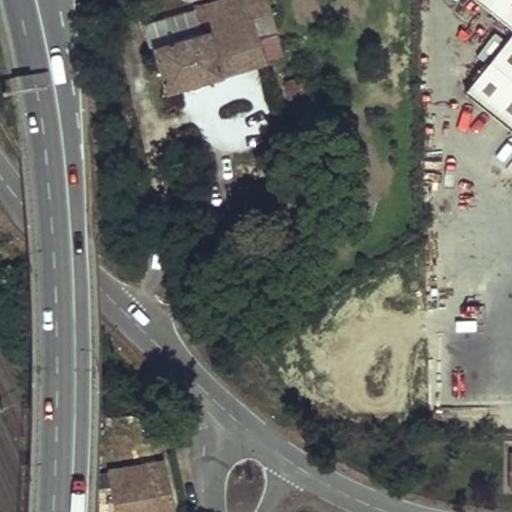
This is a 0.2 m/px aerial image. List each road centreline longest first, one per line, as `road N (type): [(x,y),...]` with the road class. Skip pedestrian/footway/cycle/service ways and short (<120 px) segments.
road 1 (primary): [(22,0),(43,91),(48,188),(48,511)]
road 2 (primary): [(79,511),(76,198),(57,18)]
road 3 (residential): [(237,423),(28,216),(0,176)]
road 4 (unknown): [(149,336),(173,173),(142,31)]
road 5 (unknown): [(511,261),(462,200),(447,22)]
